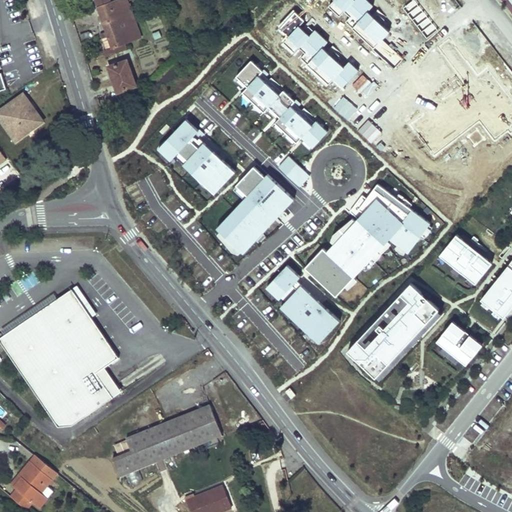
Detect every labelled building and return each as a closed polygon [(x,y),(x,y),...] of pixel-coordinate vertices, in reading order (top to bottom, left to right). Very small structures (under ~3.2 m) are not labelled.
[(94,0),(107,34),(100,36),(107,58),(123,52),(121,47),(140,39),(132,17),(124,19),(117,0),(111,2),(110,0),(94,0)] [(126,0),(118,0),(117,0),(124,19),(132,17),(126,0)] [(267,109),(313,149),(329,130),(317,120),(314,124),(292,105),(296,100),(284,89),(281,93),(260,74),(264,70),(252,59),(237,76),(249,86),(244,91),(266,111),(267,109)] [(126,62),(108,68),(118,93),(136,87),(126,62)] [(23,96),(0,112),(0,116),(10,130),(8,131),(16,142),(41,124),(27,105),(29,104),(23,96)] [(188,118),(160,149),(173,161),(179,155),(187,162),(185,165),(216,193),(236,171),(196,135),(201,130),(188,118)] [(250,195),(219,228),(245,252),(295,198),(269,174),(267,177),(257,167),(240,185),(250,195)] [(411,252),(432,222),(378,184),(370,195),(368,197),(352,220),(345,225),(329,248),(347,261),(355,255),(349,263),(357,273),(364,268),(373,255),(387,244),(395,254),(402,259),(411,252)] [(138,206),(148,217),(158,209),(147,198),(138,206)] [(141,226),(161,247),(172,236),(153,216),(141,226)] [(491,262),(458,236),(442,258),(476,283),(491,262)] [(338,298),(357,278),(325,247),(305,267),(338,298)] [(511,256),(481,299),(504,317),(511,305),(511,256)] [(321,343),(342,319),(297,280),(302,275),(288,262),(267,286),(285,302),(280,308),(321,343)] [(20,280),(26,289),(38,282),(32,273),(20,280)] [(442,306),(413,280),(347,352),(375,377),(442,306)] [(73,289),(92,317),(97,314),(78,286),(73,289)] [(106,368),(120,359),(92,317),(73,289),(58,299),(4,335),(2,333),(0,334),(0,340),(59,427),(73,426),(114,397),(98,373),(106,368)] [(4,335),(58,299),(54,294),(36,307),(1,331),(2,333),(4,335)] [(272,309),(261,320),(287,348),(299,337),(272,309)] [(482,343),(450,320),(434,343),(466,366),(482,343)] [(106,368),(98,373),(114,397),(122,392),(106,368)] [(111,456),(117,473),(220,432),(210,406),(127,439),(131,448),(111,456)] [(511,408),(470,460),(511,484),(511,408)] [(9,497),(24,510),(30,503),(37,508),(45,498),(39,493),(45,487),(51,480),(29,461),(18,475),(21,478),(13,487),(15,489),(9,497)] [(18,475),(9,484),(13,487),(21,478),(18,475)] [(222,485),(185,500),(189,511),(217,511),(230,507),(222,485)] [(39,493),(45,498),(51,492),(45,487),(39,493)]
